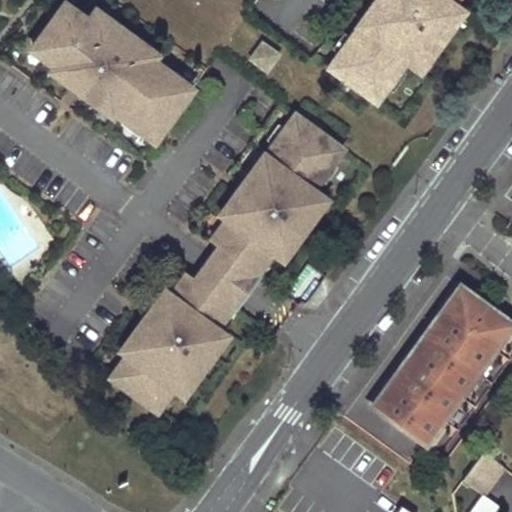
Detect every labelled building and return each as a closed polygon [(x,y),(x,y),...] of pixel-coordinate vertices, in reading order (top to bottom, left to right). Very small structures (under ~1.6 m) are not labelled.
[(380,0),(374,8),(370,5),(363,15),(370,20),(363,30),(358,26),(339,53),(337,52),(327,67),(377,103),(387,88),(385,86),(398,68),(399,69),(405,61),(412,66),(418,57),(425,62),(432,53),(429,50),(444,28),(448,31),(455,21),(448,16),(455,6),(452,4),(454,0),(380,0)] [(137,131),(153,142),(191,88),(176,77),(173,82),(158,71),(162,66),(142,53),(146,47),(135,39),(133,41),(114,27),(116,25),(104,16),(100,22),(91,15),(87,19),(63,2),(35,42),(48,54),(43,61),(54,68),(56,66),(64,72),(59,79),(71,87),(72,86),(91,99),(90,101),(101,109),(106,102),(115,108),(112,112),(123,120),(126,116),(140,127),(137,131)] [(276,54),(262,44),(251,58),(266,69),(276,54)] [(226,232),(216,245),(256,273),(272,252),(275,254),(281,244),(289,249),(296,240),(292,237),(308,215),(312,218),(319,209),(312,203),(318,194),(311,189),(317,181),(316,181),(330,162),(332,164),(343,150),(293,113),(282,127),(284,129),(264,156),(269,159),(262,169),(255,164),(248,173),(252,176),(238,196),(234,193),(227,203),(233,208),(219,227),(226,232)] [(219,227),(209,240),(216,245),(226,232),(219,227)] [(256,273),(216,245),(194,277),(233,307),(236,309),(259,276),(256,273)] [(194,277),(187,272),(178,286),(184,291),(194,277)] [(233,307),(194,277),(184,291),(178,286),(163,306),(156,301),(149,310),(153,313),(139,333),(135,330),(128,339),(135,344),(121,363),(127,368),(118,382),(133,393),(157,411),(175,386),(178,388),(183,381),(190,387),(197,377),(193,375),(209,352),(213,355),(220,346),(213,341),(220,331),(217,329),(233,307)] [(461,285),(457,282),(370,402),(374,405),(461,285)] [(511,321),(461,285),(374,405),(427,443),(511,325),(511,321)] [(487,451),(464,482),(482,495),(506,467),(487,451)] [(481,496),(470,511),(496,511),(499,508),(481,496)]
